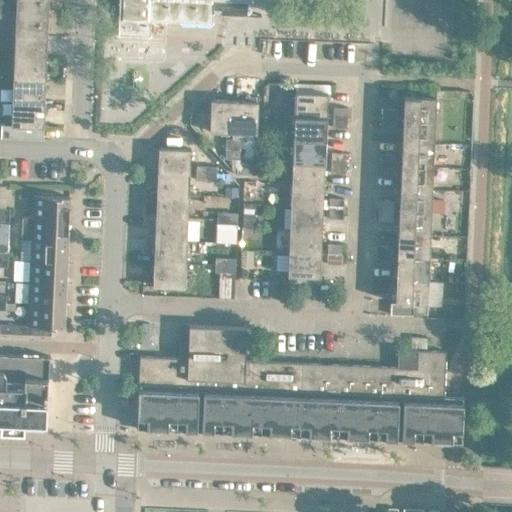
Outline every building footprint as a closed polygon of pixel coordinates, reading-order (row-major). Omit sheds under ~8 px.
[(16,0),(16,10),(48,12),(48,0),(16,0)] [(118,34),(150,36),(151,20),(212,23),(212,13),(251,15),(251,2),(251,0),(119,0),(119,8),(118,34)] [(0,2),(0,17),(8,17),(9,3),(0,2)] [(16,10),(15,33),(47,35),(48,12),(16,10)] [(15,33),(14,56),(46,57),(47,35),(15,33)] [(14,56),(13,79),(45,80),(46,57),(14,56)] [(13,79),(12,102),(44,103),(45,80),(13,79)] [(296,83),(295,91),(328,92),(330,92),(330,84),(296,83)] [(295,91),(294,115),(327,116),(328,92),(295,91)] [(404,96),(402,142),(434,144),(436,97),(404,96)] [(209,131),(233,132),(234,100),(211,99),(209,131)] [(234,100),(233,132),(257,133),(258,101),(234,100)] [(44,103),(12,102),(11,125),(2,125),(1,137),(43,139),(44,103)] [(333,106),(333,116),(347,117),(348,107),(333,106)] [(383,108),(382,118),(397,119),(397,109),(383,108)] [(294,115),(293,138),(326,139),(327,116),(294,115)] [(347,117),(333,116),(332,126),(347,127),(347,117)] [(397,119),(382,118),(382,129),(396,129),(397,119)] [(226,138),(225,148),(240,149),(240,139),(226,138)] [(293,138),(292,160),(325,162),(326,139),(293,138)] [(402,142),(400,188),(432,189),(434,144),(402,142)] [(158,147),(157,171),(190,172),(191,148),(158,147)] [(240,149),(225,148),(225,158),(231,159),(239,159),(240,149)] [(331,152),(331,162),(345,163),(346,152),(331,152)] [(381,154),(380,164),(395,165),(395,155),(381,154)] [(231,159),(231,168),(234,172),(255,173),(255,162),(239,162),(239,159),(231,159)] [(292,160),(291,183),(324,184),(325,162),(292,160)] [(345,163),(331,162),(330,172),(345,173),(345,163)] [(395,165),(380,164),(380,174),(394,175),(395,165)] [(196,179),(206,180),(206,165),(196,165),(196,179)] [(206,165),(206,180),(216,180),(217,166),(206,165)] [(157,171),(156,193),(189,195),(190,172),(157,171)] [(291,183),(290,206),(323,207),(324,184),(291,183)] [(225,186),(224,196),(238,196),(238,186),(225,186)] [(400,188),(398,233),(430,235),(432,189),(400,188)] [(156,193),(155,216),(188,218),(189,195),(156,193)] [(33,194),(32,217),(68,218),(69,196),(33,194)] [(329,197),(329,207),(343,208),(344,198),(329,197)] [(379,200),(378,210),(393,210),(393,200),(379,200)] [(290,206),(289,229),(322,230),(323,207),(290,206)] [(343,208),(329,207),(328,218),(343,218),(343,208)] [(393,210),(378,210),(378,220),(392,220),(393,210)] [(217,226),(227,226),(227,212),(217,211),(217,226)] [(227,212),(227,226),(237,227),(237,212),(227,212)] [(9,216),(0,215),(0,222),(9,223),(9,216)] [(155,216),(154,239),(187,240),(188,218),(155,216)] [(32,217),(31,238),(67,240),(68,218),(32,217)] [(0,222),(0,236),(8,237),(9,223),(0,222)] [(217,226),(216,242),(236,243),(237,227),(227,226),(217,226)] [(289,229),(289,251),(321,253),(322,230),(289,229)] [(398,233),(397,256),(429,257),(430,235),(398,233)] [(0,236),(0,251),(8,252),(8,237),(0,236)] [(31,238),(30,260),(66,261),(67,240),(31,238)] [(154,239),(153,262),(186,263),(187,240),(154,239)] [(327,243),(327,253),(341,254),(342,244),(327,243)] [(377,245),(376,255),(391,256),(391,246),(377,245)] [(240,249),(240,265),(253,266),(253,250),(240,249)] [(321,253),(289,251),(288,275),(320,277),(321,253)] [(341,254),(327,253),(326,263),(341,264),(341,254)] [(391,256),(376,255),(376,266),(390,266),(391,256)] [(397,256),(396,279),(428,280),(429,257),(397,256)] [(215,271),(225,272),(225,257),(215,257),(215,271)] [(225,257),(225,272),(235,272),(236,258),(225,257)] [(30,260),(29,281),(65,283),(66,261),(30,260)] [(186,263),(153,262),(152,285),(185,287),(186,263)] [(428,280),(396,279),(395,303),(390,303),(390,314),(412,315),(412,313),(427,314),(428,280)] [(29,281),(28,303),(64,304),(65,283),(29,281)] [(218,287),(218,297),(234,298),(234,287),(218,287)] [(64,304),(28,303),(28,325),(0,323),(0,332),(51,334),(51,326),(63,327),(64,304)] [(202,429),(299,433),(302,362),(245,359),(246,327),(189,324),(187,357),(139,355),(136,426),(195,429),(195,430),(202,430),(202,429)] [(302,362),(299,433),(395,438),(395,439),(402,439),(402,438),(451,440),(461,440),(463,396),(454,395),(444,395),(446,350),(427,350),(427,337),(411,336),(411,349),(398,348),(397,366),(302,362)] [(0,353),(0,430),(24,431),(24,430),(42,431),(42,422),(46,422),(47,379),(48,379),(49,356),(0,353)]
